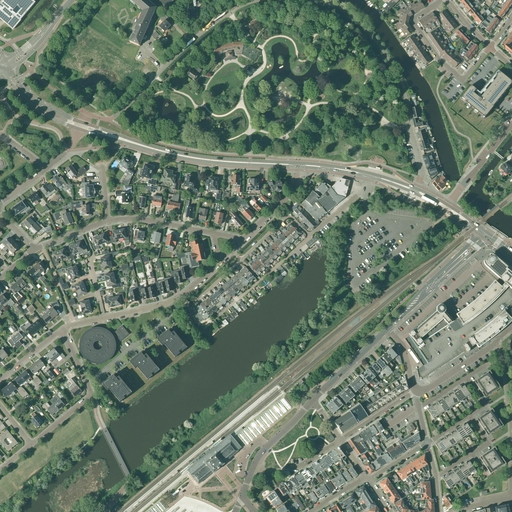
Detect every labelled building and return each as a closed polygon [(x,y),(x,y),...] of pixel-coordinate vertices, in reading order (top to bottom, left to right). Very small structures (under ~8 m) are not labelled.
[(3,0),(0,3),(0,19),(13,30),(21,21),(20,20),(35,3),(32,0),(3,0)] [(130,0),(143,11),(130,42),(139,46),(140,44),(141,45),(142,42),(141,42),(142,40),(143,41),(144,38),(143,38),(147,29),(149,27),(148,27),(153,15),(154,15),(155,13),(154,12),(156,8),(154,6),(152,4),(146,0),(130,0)] [(388,12),(396,4),(391,0),(390,2),(388,5),(384,9),(385,10),(382,13),(384,15),(387,12),(388,12)] [(465,8),(470,4),(468,2),(470,0),(465,0),(461,4),(465,8)] [(504,4),(509,8),(511,3),(511,2),(508,0),(506,3),(505,2),(505,3),(504,2),(503,4),(504,4)] [(410,3),(417,12),(424,7),(420,1),(415,5),(414,3),(411,5),(410,3)] [(465,8),(468,12),(477,5),(477,4),(479,3),(477,1),(475,3),(474,3),(471,6),(470,4),(465,8)] [(409,6),(407,8),(412,16),(417,12),(410,3),(408,4),(409,6)] [(478,7),(477,5),(468,12),(471,16),(477,12),(475,10),(478,7)] [(402,9),(399,11),(409,17),(412,16),(407,8),(403,10),(402,9)] [(481,15),(485,12),(483,9),(478,14),(477,12),(471,16),(475,20),(481,15)] [(501,10),(500,9),(499,11),(500,12),(497,15),(502,19),(505,13),(501,10)] [(399,11),(398,16),(400,16),(399,19),(409,21),(409,17),(399,11)] [(444,20),(449,16),(445,11),(439,15),(443,20),(444,20)] [(428,16),(433,23),(436,22),(437,23),(439,22),(432,12),(428,16)] [(165,32),(171,26),(166,21),(168,18),(164,14),(159,19),(163,23),(159,27),(165,32)] [(480,16),(475,20),(479,25),(484,20),(482,18),(485,16),(483,14),(481,15),(480,16)] [(491,22),(496,26),(501,19),(496,15),(493,20),(489,17),(487,19),(491,22)] [(430,25),(433,23),(428,16),(423,19),(430,28),(432,27),(430,25)] [(446,27),(453,21),(449,16),(444,20),(443,20),(441,22),(445,26),(446,27)] [(428,29),(430,28),(423,19),(419,22),(424,30),(427,28),(428,29)] [(251,29),(260,24),(257,20),(249,24),(251,29)] [(446,27),(445,26),(443,28),(446,31),(448,30),(450,33),(457,27),(453,21),(446,27)] [(491,22),(489,24),(486,22),(484,21),(483,23),(493,30),(496,26),(491,22)] [(493,30),(483,23),(481,25),(482,26),(486,29),(484,31),(490,35),(493,30)] [(408,24),(396,27),(398,30),(400,29),(402,33),(410,27),(408,24)] [(410,27),(402,33),(404,35),(403,36),(404,38),(413,32),(410,27)] [(459,37),(464,32),(460,29),(455,33),(457,35),(455,37),(457,39),(459,37)] [(435,30),(427,36),(430,40),(440,34),(439,32),(437,33),(435,30)] [(461,43),(467,36),(464,32),(459,37),(461,39),(459,41),(461,43)] [(440,34),(430,40),(434,45),(441,39),(439,37),(441,36),(440,34)] [(413,35),(406,41),(409,45),(418,39),(417,37),(415,38),(413,35)] [(467,36),(461,43),(462,44),(464,43),(467,45),(471,40),(467,36)] [(511,43),(511,42),(507,38),(504,41),(504,42),(501,46),(505,50),(505,49),(508,52),(511,48),(509,45),(511,42),(511,43)] [(418,39),(409,45),(412,50),(420,44),(418,41),(419,40),(418,39)] [(441,39),(434,45),(437,49),(446,43),(445,41),(443,42),(441,39)] [(212,55),(222,50),(234,47),(243,47),(243,42),(233,43),(220,45),(209,51),(212,55)] [(446,43),(437,49),(440,54),(447,48),(446,46),(447,44),(446,43)] [(420,44),(412,50),(415,54),(424,48),(423,46),(422,47),(420,44)] [(468,46),(476,52),(479,48),(474,44),(472,46),(470,44),(468,46)] [(472,57),(476,52),(468,46),(467,48),(469,50),(467,52),(472,57)] [(424,48),(415,54),(418,59),(426,53),(424,50),(425,49),(424,48)] [(447,48),(440,54),(443,58),(451,51),(450,49),(449,50),(447,48)] [(462,49),(461,50),(466,54),(464,57),(469,61),(472,57),(467,52),(462,49)] [(235,60),(235,57),(233,57),(232,51),(225,53),(226,59),(224,60),(225,62),(228,61),(230,60),(231,60),(232,60),(233,60),(235,60)] [(451,51),(443,58),(448,62),(454,55),(452,53),(453,52),(451,51)] [(426,53),(418,59),(420,61),(422,59),(426,65),(431,61),(426,53)] [(454,55),(448,62),(455,68),(459,63),(454,59),(456,57),(454,55)] [(195,74),(190,70),(187,75),(195,81),(198,76),(200,73),(197,71),(195,74)] [(511,82),(499,72),(493,80),(494,81),(480,99),(474,94),(476,90),(471,86),(460,99),(461,99),(462,98),(467,101),(465,103),(485,118),(492,109),(493,107),(494,107),(495,105),(497,103),(498,102),(501,98),(502,97),(501,97),(505,93),(504,92),(507,87),(509,89),(509,88),(508,87),(511,83),(511,82)] [(421,118),(418,107),(410,109),(412,116),(413,116),(414,118),(412,119),(415,128),(425,126),(424,122),(417,124),(416,119),(421,118)] [(421,142),(427,140),(425,133),(427,132),(426,128),(418,130),(418,133),(416,134),(418,139),(420,139),(421,142)] [(427,140),(421,142),(422,144),(419,145),(421,151),(423,150),(424,153),(434,150),(432,145),(429,146),(427,140)] [(424,163),(433,160),(431,154),(422,156),(425,163),(424,163)] [(127,174),(128,174),(124,180),(122,180),(122,185),(128,185),(130,181),(132,177),(133,173),(130,171),(134,165),(131,164),(132,163),(124,158),(119,164),(123,167),(123,168),(126,170),(125,172),(124,173),(127,175),(127,174)] [(424,163),(425,163),(427,170),(435,168),(433,160),(424,163)] [(511,162),(509,166),(506,164),(504,166),(503,165),(502,165),(500,167),(500,168),(500,169),(504,172),(503,172),(507,175),(511,169),(511,168),(511,166),(511,162)] [(155,180),(151,179),(154,167),(145,165),(143,171),(141,171),(139,176),(142,176),(142,177),(147,178),(146,182),(148,183),(148,184),(150,185),(155,186),(158,175),(156,175),(155,180)] [(75,172),(71,166),(65,170),(68,174),(69,173),(72,178),(74,177),(76,179),(86,171),(86,172),(86,171),(83,167),(78,171),(78,170),(75,172)] [(431,180),(438,174),(436,169),(427,171),(429,176),(431,180)] [(169,171),(166,170),(166,171),(165,170),(164,177),(162,176),(161,181),(169,183),(168,186),(173,187),(172,189),(177,191),(179,184),(174,183),(175,177),(174,176),(175,175),(172,174),(172,172),(169,171)] [(194,179),(194,177),(192,177),(192,176),(186,175),(186,178),(185,178),(184,187),(189,188),(189,187),(192,188),(191,192),(196,192),(197,189),(194,188),(195,180),(194,180),(195,179),(194,179)] [(59,179),(57,176),(55,178),(53,179),(53,180),(52,180),(53,182),(53,183),(54,184),(55,184),(58,188),(62,185),(64,187),(65,186),(68,190),(71,188),(71,185),(70,184),(68,186),(67,185),(63,180),(63,179),(62,179),(61,177),(59,179)] [(238,176),(234,176),(233,176),(233,178),(231,178),(231,186),(237,186),(237,193),(243,193),(243,188),(240,188),(240,186),(241,178),(239,178),(239,176),(238,176)] [(439,192),(447,186),(445,183),(447,182),(442,176),(432,183),(435,187),(439,192)] [(217,191),(218,179),(209,178),(209,181),(206,180),(205,187),(208,187),(208,190),(213,191),(212,193),(216,193),(216,201),(220,201),(221,191),(217,191)] [(258,182),(258,179),(248,179),(248,181),(248,184),(250,184),(250,188),(247,188),(247,191),(249,191),(250,191),(258,191),(259,183),(258,183),(258,182)] [(340,179),(330,189),(336,196),(344,199),(349,182),(340,179)] [(283,188),(279,180),(274,182),(273,180),(268,182),(268,183),(269,184),(272,190),(271,190),(272,192),(273,192),(273,193),(276,191),(277,193),(282,191),(281,189),(283,188)] [(327,185),(326,185),(322,182),(305,201),(301,205),(316,221),(317,221),(345,198),(337,196),(332,190),(330,188),(327,185)] [(89,186),(89,183),(81,184),(82,189),(85,189),(86,198),(94,198),(94,194),(95,194),(95,190),(93,190),(93,186),(89,186)] [(55,190),(50,184),(46,187),(45,185),(40,189),(45,195),(48,193),(49,194),(55,190)] [(130,197),(129,195),(130,195),(130,193),(132,193),(131,190),(132,189),(132,187),(124,186),(126,192),(115,193),(115,197),(122,196),(122,204),(129,204),(128,197),(130,197)] [(40,199),(35,193),(34,194),(33,193),(31,194),(32,195),(28,198),(32,204),(34,203),(36,205),(39,203),(38,201),(40,199)] [(173,211),(176,194),(176,195),(173,195),(172,203),(168,202),(167,209),(173,211)] [(146,198),(146,196),(141,195),(141,198),(139,197),(139,198),(138,198),(138,201),(139,201),(138,208),(139,208),(139,209),(141,209),(144,209),(145,205),(146,203),(145,203),(146,198)] [(162,201),(163,197),(154,195),(153,199),(152,207),(155,207),(155,206),(161,207),(162,201)] [(241,205),(244,202),(239,197),(235,198),(237,199),(236,200),(241,205)] [(255,199),(253,197),(251,199),(253,201),(255,203),(253,206),(258,212),(263,208),(255,199)] [(24,205),(22,202),(13,208),(11,210),(12,212),(13,212),(16,215),(24,210),(26,212),(30,209),(26,203),(24,205)] [(98,210),(98,204),(88,205),(89,206),(82,206),(83,216),(90,215),(89,209),(95,208),(95,210),(98,210)] [(298,217),(304,211),(298,205),(296,207),(295,206),(292,209),(293,210),(293,211),(298,217)] [(188,208),(188,206),(185,206),(185,210),(187,210),(186,218),(193,219),(193,215),(194,215),(195,211),(193,211),(193,209),(188,208)] [(247,209),(244,206),(242,208),(245,211),(242,214),(249,221),(254,216),(247,209)] [(205,221),(207,215),(208,210),(199,208),(198,213),(200,214),(198,219),(199,219),(199,220),(202,221),(202,220),(205,221)] [(67,214),(65,210),(54,215),(56,222),(63,219),(66,226),(73,223),(69,213),(67,214)] [(231,213),(230,211),(229,213),(230,214),(229,215),(233,219),(231,221),(229,221),(229,219),(229,218),(226,217),(225,223),(228,224),(233,223),(238,228),(237,228),(238,229),(242,225),(240,222),(240,221),(238,218),(237,219),(235,217),(232,212),(231,213)] [(302,221),(308,215),(304,211),(298,217),(302,221)] [(217,213),(213,212),(213,215),(216,216),(214,224),(221,225),(222,221),(223,217),(222,217),(223,214),(217,213)] [(29,229),(35,223),(32,220),(34,218),(32,215),(29,218),(23,224),(29,229)] [(306,225),(312,220),(308,215),(302,221),(306,225)] [(312,220),(306,225),(312,231),(317,226),(312,220)] [(37,222),(35,223),(29,229),(34,235),(41,229),(45,232),(47,234),(52,232),(50,226),(44,229),(41,225),(40,226),(37,222)] [(290,235),(296,229),(294,226),(295,225),(293,223),(292,224),(291,223),(285,229),(290,235)] [(286,239),(290,235),(285,229),(281,233),(286,239)] [(290,235),(295,240),(301,234),(303,232),(299,229),(298,230),(296,229),(290,235)] [(118,231),(120,239),(123,239),(124,241),(129,241),(128,234),(125,235),(124,230),(118,231)] [(143,242),(145,232),(139,232),(139,230),(135,230),(134,236),(138,237),(137,241),(143,242)] [(116,240),(120,239),(118,231),(112,232),(113,237),(110,237),(111,244),(116,243),(116,240)] [(160,238),(161,234),(159,234),(154,233),(153,236),(152,235),(151,239),(150,240),(151,240),(150,243),(154,243),(157,243),(158,238),(160,238)] [(282,243),(286,239),(281,233),(277,237),(282,243)] [(111,244),(110,237),(106,239),(104,234),(99,236),(102,245),(105,243),(107,245),(107,246),(111,244)] [(291,244),(295,240),(290,235),(286,239),(291,244)] [(99,246),(102,245),(99,236),(93,239),(95,243),(92,245),(95,251),(99,249),(99,248),(99,246)] [(175,245),(176,241),(174,240),(175,237),(168,236),(166,246),(170,247),(169,250),(171,251),(171,252),(173,252),(173,247),(174,247),(174,245),(175,245)] [(278,247),(282,243),(277,237),(273,241),(278,247)] [(8,249),(15,243),(10,238),(4,243),(7,247),(6,247),(8,249)] [(287,248),(291,244),(286,239),(282,243),(287,248)] [(198,241),(190,243),(191,252),(184,254),(186,263),(188,262),(189,268),(191,268),(199,266),(197,261),(205,260),(202,245),(198,245),(198,241)] [(274,251),(278,247),(273,241),(269,245),(274,251)] [(78,253),(79,256),(88,252),(85,246),(82,247),(80,242),(75,245),(78,253)] [(15,243),(8,249),(10,251),(13,254),(19,248),(15,243)] [(283,252),(287,248),(282,243),(278,247),(283,252)] [(75,254),(78,253),(75,245),(69,247),(72,254),(70,255),(69,255),(71,259),(72,261),(75,260),(73,257),(75,256),(75,254)] [(270,255),(274,251),(269,245),(264,249),(270,255)] [(279,256),(283,252),(278,247),(274,251),(279,256)] [(69,255),(70,255),(69,253),(66,254),(64,249),(58,252),(62,260),(67,258),(68,260),(71,259),(69,255)] [(265,259),(270,255),(264,249),(260,253),(265,259)] [(275,260),(279,256),(274,251),(270,255),(275,260)] [(58,261),(62,260),(58,252),(53,254),(55,259),(52,260),(54,266),(59,264),(58,261)] [(102,264),(111,262),(110,259),(114,257),(113,252),(105,254),(106,257),(101,258),(102,264)] [(261,263),(265,259),(260,253),(256,258),(261,263)] [(271,264),(275,260),(270,255),(265,259),(271,264)] [(507,326),(511,321),(511,318),(506,312),(507,310),(508,309),(511,305),(511,269),(503,261),(502,262),(497,258),(497,257),(496,258),(494,256),(493,255),(492,255),(491,255),(490,255),(490,257),(489,257),(488,258),(487,258),(487,259),(486,260),(486,261),(486,262),(484,262),(484,263),(484,264),(484,265),(485,265),(485,266),(486,267),(487,267),(487,268),(505,283),(501,287),(495,282),(491,286),(489,288),(487,290),(484,294),(480,297),(475,301),(471,305),(466,308),(461,312),(457,315),(459,318),(453,322),(445,312),(446,308),(443,306),(440,305),(437,308),(436,312),(437,312),(413,332),(413,331),(409,335),(410,336),(407,338),(405,339),(423,366),(417,370),(419,379),(420,378),(422,380),(466,351),(466,352),(467,352),(468,352),(469,352),(469,351),(470,351),(470,350),(470,349),(476,345),(478,348),(486,343),(493,338),(493,337),(500,332),(507,326)] [(257,267),(261,263),(256,258),(252,262),(257,267)] [(266,268),(271,264),(265,259),(261,263),(266,268)] [(253,271),(257,267),(252,262),(248,266),(253,271)] [(262,272),(266,268),(261,263),(257,267),(262,272)] [(33,269),(39,276),(41,274),(41,273),(44,270),(39,264),(33,269)] [(183,280),(189,279),(187,273),(190,272),(189,268),(189,265),(183,266),(184,269),(180,270),(183,280)] [(70,276),(78,272),(76,266),(67,270),(68,270),(67,271),(65,268),(61,270),(62,273),(64,272),(65,274),(69,273),(70,276)] [(258,276),(262,272),(257,267),(253,271),(258,276)] [(246,274),(249,272),(245,268),(239,273),(243,277),(245,280),(249,277),(246,274)] [(37,277),(39,276),(33,269),(28,273),(33,279),(37,276),(37,277)] [(171,272),(172,277),(173,277),(173,279),(176,278),(177,284),(183,283),(183,280),(180,270),(180,272),(175,274),(175,271),(171,272)] [(78,272),(70,276),(71,279),(69,280),(70,282),(80,278),(78,272)] [(245,280),(249,284),(255,279),(249,272),(246,274),(249,277),(245,280)] [(106,281),(115,279),(114,276),(116,275),(116,273),(104,275),(106,281)] [(241,279),(243,277),(239,273),(235,276),(238,281),(241,284),(243,282),(241,279)] [(236,282),(238,281),(235,276),(230,280),(234,284),(237,287),(239,285),(236,282)] [(172,277),(164,279),(167,292),(173,291),(172,285),(174,285),(173,279),(173,277),(172,277)] [(249,284),(245,280),(243,277),(241,279),(243,282),(241,284),(244,288),(249,284)] [(270,287),(272,286),(272,285),(275,282),(278,280),(275,278),(271,281),(269,283),(270,284),(268,286),(270,287)] [(16,283),(21,290),(25,286),(29,291),(30,289),(31,290),(34,288),(29,283),(26,285),(21,279),(16,283)] [(115,279),(106,281),(107,287),(112,286),(113,289),(119,287),(118,283),(115,283),(115,279)] [(167,294),(164,282),(164,280),(155,282),(156,284),(157,290),(160,289),(161,295),(167,294)] [(232,286),(234,284),(230,280),(226,284),(230,288),(232,291),(235,289),(232,286)] [(244,288),(241,284),(238,281),(236,282),(239,285),(237,287),(240,291),(244,288)] [(76,291),(85,288),(82,282),(72,287),(72,289),(73,289),(75,288),(76,291)] [(17,293),(21,290),(16,283),(10,288),(16,294),(13,296),(16,299),(15,300),(20,305),(25,300),(21,295),(20,296),(17,293)] [(157,291),(157,290),(156,284),(147,286),(150,299),(156,298),(154,292),(157,291)] [(227,290),(230,288),(226,284),(222,287),(225,292),(228,295),(230,293),(227,290)] [(240,291),(237,287),(234,284),(232,286),(235,289),(232,291),(236,295),(240,291)] [(144,300),(150,299),(147,286),(147,288),(141,289),(141,287),(138,288),(140,295),(142,295),(144,300)] [(223,293),(225,292),(222,287),(217,291),(221,295),(224,298),(226,296),(223,293)] [(85,288),(76,291),(78,295),(76,296),(75,296),(76,298),(87,294),(85,288)] [(137,296),(140,295),(138,288),(135,288),(135,290),(129,292),(132,303),(138,302),(137,296)] [(236,295),(232,291),(230,288),(227,290),(230,293),(228,295),(231,299),(236,295)] [(219,297),(221,295),(217,291),(213,295),(217,299),(219,302),(221,300),(219,297)] [(231,299),(228,295),(225,292),(223,293),(226,296),(224,298),(227,302),(231,299)] [(113,298),(115,307),(121,306),(120,300),(124,300),(123,293),(117,294),(117,295),(117,297),(113,298)] [(251,304),(258,297),(255,294),(248,301),(251,304)] [(0,296),(0,303),(2,306),(6,302),(9,306),(11,305),(12,306),(14,304),(10,299),(7,301),(2,295),(0,296)] [(214,301),(217,299),(213,295),(208,298),(212,303),(215,306),(217,304),(214,301)] [(227,302),(224,298),(221,295),(219,297),(221,300),(219,302),(223,306),(227,302)] [(115,307),(113,298),(110,299),(109,297),(109,296),(104,297),(105,304),(108,303),(109,308),(115,307)] [(210,304),(212,303),(208,298),(204,302),(208,306),(210,309),(212,307),(210,304)] [(223,306),(219,302),(217,299),(214,301),(217,304),(215,306),(218,310),(223,306)] [(45,311),(47,313),(52,319),(58,315),(54,310),(57,308),(59,307),(57,301),(51,304),(52,308),(49,311),(48,309),(45,311)] [(206,308),(208,306),(204,302),(200,306),(203,310),(206,313),(208,311),(206,308)] [(218,310),(215,306),(212,303),(210,304),(212,307),(210,309),(214,313),(218,310)] [(203,310),(200,306),(195,310),(196,310),(192,313),(194,316),(195,317),(196,319),(197,317),(200,315),(201,317),(204,315),(201,312),(203,310)] [(214,313),(210,309),(208,306),(206,308),(208,311),(206,313),(209,317),(214,313)] [(90,307),(81,309),(82,312),(80,313),(79,313),(80,315),(88,313),(88,314),(91,313),(91,312),(90,307)] [(209,317),(206,313),(203,310),(201,312),(204,315),(201,317),(200,315),(197,317),(196,319),(199,322),(201,322),(204,320),(205,321),(209,317)] [(47,324),(52,319),(47,313),(42,317),(47,324)] [(31,326),(37,332),(42,328),(37,321),(31,326)] [(37,332),(31,326),(26,330),(23,326),(20,328),(25,334),(28,332),(31,337),(37,332)] [(122,326),(113,333),(120,342),(129,335),(122,326)] [(96,363),(98,363),(100,363),(101,363),(103,363),(105,362),(106,361),(108,360),(109,359),(111,358),(112,356),(113,355),(114,353),(114,351),(115,349),(115,348),(115,346),(115,344),(114,342),(114,340),(113,339),(112,337),(111,336),(110,334),(109,333),(107,332),(106,331),(104,330),(102,330),(100,329),(99,329),(97,329),(95,329),(93,330),(91,330),(90,331),(88,332),(87,333),(85,334),(84,336),(83,337),(82,339),(82,340),(81,342),(81,344),(81,346),(81,348),(81,349),(81,351),(82,353),(83,355),(84,356),(85,358),(86,359),(87,360),(89,361),(91,362),(92,363),(94,363),(96,363)] [(187,348),(174,332),(171,329),(157,340),(162,346),(164,345),(175,358),(180,354),(179,352),(181,351),(182,352),(187,348)] [(17,349),(21,345),(18,342),(23,338),(19,333),(11,339),(15,344),(14,345),(17,349)] [(386,353),(392,360),(394,358),(396,360),(396,359),(401,365),(402,364),(400,356),(399,357),(397,350),(394,346),(386,353)] [(57,352),(54,349),(46,355),(51,362),(59,356),(62,359),(65,357),(59,350),(57,352)] [(160,371),(145,352),(143,351),(130,362),(135,369),(137,367),(148,380),(153,376),(151,375),(153,373),(155,375),(160,371)] [(389,363),(392,360),(386,353),(381,357),(391,368),(393,366),(389,363)] [(393,372),(391,370),(390,370),(380,358),(375,363),(385,374),(385,373),(388,377),(393,372)] [(34,364),(39,370),(44,366),(43,364),(43,363),(42,363),(39,360),(34,364)] [(382,376),(385,374),(375,363),(370,367),(381,379),(383,377),(382,376)] [(34,375),(39,370),(34,364),(29,369),(32,372),(31,373),(32,373),(34,375)] [(53,380),(57,376),(51,368),(46,372),(53,380)] [(365,372),(377,386),(379,384),(374,378),(377,376),(369,368),(366,371),(365,372)] [(20,376),(26,384),(27,384),(30,382),(28,380),(30,377),(29,376),(29,375),(28,375),(25,371),(20,376)] [(374,388),(377,386),(365,372),(363,374),(363,373),(359,376),(367,385),(369,383),(374,388)] [(485,399),(500,388),(489,372),(474,382),(485,399)] [(132,393),(117,375),(116,373),(102,385),(107,391),(109,390),(120,403),(125,399),(124,397),(126,396),(127,397),(132,393)] [(24,386),(26,384),(20,376),(15,380),(18,384),(17,384),(18,385),(20,386),(22,384),(24,386)] [(354,381),(360,389),(363,386),(364,388),(362,389),(365,393),(369,390),(367,386),(359,377),(354,381)] [(70,380),(73,384),(68,389),(74,397),(79,393),(79,394),(81,393),(81,392),(81,391),(77,386),(75,383),(76,382),(73,378),(70,380)] [(358,391),(360,389),(354,381),(349,386),(357,395),(359,393),(358,391)] [(406,381),(399,385),(404,393),(408,390),(406,381)] [(6,387),(11,394),(16,389),(15,387),(15,386),(14,386),(11,383),(6,387)] [(399,385),(395,388),(400,396),(404,393),(399,385)] [(459,389),(465,398),(468,397),(471,396),(464,386),(460,389),(460,388),(459,389)] [(6,398),(11,394),(6,387),(0,392),(4,395),(3,396),(4,396),(6,398)] [(343,391),(355,405),(357,403),(352,398),(355,396),(348,387),(343,391)] [(395,388),(390,391),(395,399),(400,396),(395,388)] [(20,391),(25,397),(25,396),(28,400),(31,398),(23,389),(20,391)] [(462,400),(465,398),(459,389),(457,389),(458,390),(454,393),(460,402),(460,403),(463,401),(462,400)] [(355,405),(343,391),(338,396),(346,404),(348,402),(353,407),(355,405)] [(390,391),(385,395),(390,402),(395,399),(390,391)] [(454,393),(453,392),(452,393),(453,394),(449,396),(455,405),(454,405),(455,406),(458,404),(457,404),(460,402),(454,393)] [(53,405),(58,410),(64,405),(60,400),(62,398),(58,394),(54,398),(57,402),(53,405)] [(385,395),(380,398),(385,405),(390,402),(385,395)] [(449,396),(448,395),(447,396),(447,397),(443,400),(449,409),(450,410),(452,408),(452,407),(454,405),(455,405),(449,396)] [(331,402),(338,410),(343,405),(336,397),(331,402)] [(380,398),(376,401),(380,408),(385,405),(380,398)] [(443,400),(443,399),(442,400),(442,401),(438,403),(444,412),(444,413),(447,411),(449,409),(443,400)] [(376,401),(371,404),(376,411),(380,408),(376,401)] [(333,414),(338,410),(331,402),(327,405),(327,407),(330,411),(329,413),(331,415),(333,414)] [(438,403),(438,402),(436,403),(437,404),(433,407),(439,416),(439,417),(442,415),(441,414),(444,412),(438,403)] [(58,410),(53,405),(50,407),(47,403),(42,407),(45,411),(47,410),(52,415),(58,410)] [(368,417),(359,404),(349,411),(350,412),(349,412),(347,414),(346,414),(344,416),(343,416),(340,418),(337,420),(337,421),(334,422),(334,423),(342,433),(341,433),(342,434),(342,433),(345,432),(345,431),(348,430),(348,429),(351,428),(352,427),(351,427),(354,425),(354,426),(355,425),(357,423),(357,424),(358,423),(358,422),(359,423),(359,422),(361,420),(362,421),(362,420),(364,418),(365,419),(365,418),(367,416),(368,417)] [(371,404),(366,407),(371,415),(376,411),(371,404)] [(433,407),(432,406),(431,407),(432,408),(427,410),(431,416),(430,416),(432,424),(432,423),(431,422),(437,418),(436,418),(439,416),(433,407)] [(488,437),(503,426),(492,410),(477,420),(488,437)] [(334,420),(342,414),(340,412),(340,411),(332,417),(334,420)] [(36,416),(34,413),(31,415),(34,418),(31,421),(33,424),(37,428),(43,423),(41,421),(40,419),(40,418),(39,419),(37,416),(36,416)] [(379,433),(384,441),(386,440),(381,432),(384,430),(379,421),(373,425),(379,433)] [(461,427),(468,436),(470,435),(471,435),(474,434),(467,424),(463,427),(462,426),(461,427)] [(375,436),(379,433),(373,425),(368,428),(377,441),(379,439),(378,436),(376,437),(375,436)] [(465,438),(468,436),(461,427),(460,427),(460,428),(457,431),(456,431),(462,440),(463,441),(465,439),(465,438)] [(377,442),(377,441),(368,428),(363,432),(369,440),(372,438),(375,443),(377,442)] [(7,430),(0,436),(0,442),(8,452),(18,444),(7,430)] [(456,431),(457,431),(456,430),(455,431),(455,432),(451,434),(457,443),(457,444),(460,442),(462,440),(456,431)] [(372,448),(373,447),(369,440),(363,432),(358,435),(364,443),(367,441),(368,443),(371,448),(372,448)] [(412,437),(417,445),(421,442),(420,441),(421,440),(419,432),(412,437)] [(400,441),(407,451),(412,448),(405,438),(402,439),(398,433),(396,434),(400,441)] [(451,434),(451,433),(449,434),(450,435),(446,438),(452,447),(452,448),(455,446),(455,445),(457,443),(451,434)] [(417,445),(412,437),(410,434),(405,438),(412,448),(417,445)] [(230,443),(238,451),(241,449),(233,440),(229,435),(187,471),(191,476),(230,443)] [(368,449),(364,443),(358,435),(353,439),(348,442),(357,456),(363,453),(365,451),(368,449)] [(402,454),(407,451),(400,441),(396,435),(394,436),(397,442),(399,445),(397,447),(402,454)] [(446,438),(446,437),(444,438),(445,439),(441,441),(447,450),(446,450),(447,451),(450,449),(449,449),(452,447),(446,438)] [(441,441),(440,440),(439,441),(439,442),(435,445),(439,450),(438,451),(439,458),(440,458),(439,456),(444,453),(444,452),(446,450),(447,450),(441,441)] [(238,451),(230,443),(191,476),(198,485),(213,473),(213,474),(224,464),(223,464),(238,451)] [(402,454),(397,447),(394,448),(392,445),(391,447),(397,457),(402,454)] [(381,455),(376,447),(373,449),(379,458),(376,460),(381,468),(387,464),(382,456),(381,455)] [(392,461),(397,457),(391,447),(385,450),(387,453),(392,461)] [(334,451),(344,467),(347,465),(344,462),(343,460),(346,458),(340,449),(340,448),(338,448),(334,451)] [(490,475),(506,464),(495,448),(479,458),(490,475)] [(344,467),(334,451),(331,453),(328,455),(335,465),(337,463),(338,464),(341,469),(344,467)] [(387,464),(392,461),(387,453),(382,456),(387,464)] [(381,468),(376,460),(373,462),(369,458),(366,454),(364,455),(375,471),(381,468)] [(339,470),(335,465),(328,455),(326,456),(323,458),(329,468),(332,467),(333,467),(336,472),(339,470)] [(375,471),(364,455),(359,458),(360,460),(364,458),(365,460),(362,463),(370,475),(375,471)] [(417,460),(422,468),(425,466),(427,472),(429,471),(425,455),(420,458),(420,457),(418,459),(417,460)] [(333,474),(329,468),(323,458),(322,458),(320,460),(317,462),(324,472),(326,470),(327,471),(330,476),(333,474)] [(419,470),(422,468),(417,460),(412,463),(419,475),(420,475),(422,473),(421,471),(420,471),(419,470)] [(328,478),(324,472),(317,462),(315,464),(312,466),(318,476),(321,474),(321,475),(325,480),(328,478)] [(464,465),(470,474),(473,473),(476,472),(470,462),(465,465),(465,464),(464,465)] [(421,477),(420,475),(419,475),(412,463),(407,467),(412,474),(415,472),(419,478),(421,477)] [(468,476),(470,474),(464,465),(462,465),(463,466),(459,469),(465,478),(465,479),(468,477),(468,476)] [(322,481),(318,476),(312,466),(311,466),(309,467),(306,469),(312,479),(315,478),(316,478),(319,483),(322,481)] [(412,474),(407,467),(406,466),(404,468),(402,470),(409,482),(410,481),(411,483),(413,483),(411,480),(409,476),(412,474)] [(348,471),(353,479),(358,475),(353,467),(348,471)] [(459,469),(459,468),(457,469),(458,470),(454,472),(460,481),(460,482),(463,480),(462,480),(465,478),(459,469)] [(312,479),(306,469),(303,471),(300,473),(309,486),(307,483),(309,481),(310,481),(310,482),(312,485),(309,486),(311,489),(316,485),(312,479)] [(408,482),(409,482),(402,470),(400,471),(400,470),(397,472),(397,473),(402,481),(405,478),(406,480),(408,482)] [(341,473),(340,471),(339,471),(337,473),(339,476),(336,478),(342,486),(347,482),(342,474),(341,473)] [(347,482),(353,479),(348,471),(342,474),(347,482)] [(454,472),(453,471),(452,472),(452,473),(449,476),(448,476),(454,485),(455,486),(458,484),(457,483),(460,481),(454,472)] [(309,486),(300,473),(298,474),(298,475),(295,477),(299,482),(304,489),(309,486)] [(448,476),(449,476),(448,475),(447,476),(447,477),(443,479),(447,485),(445,485),(447,493),(448,493),(447,491),(452,487),(454,485),(448,476)] [(299,482),(295,477),(293,478),(289,480),(296,491),(302,487),(303,489),(304,489),(299,482)] [(342,486),(336,478),(333,479),(331,477),(328,479),(330,481),(331,481),(336,490),(342,486)] [(383,489),(394,482),(392,479),(389,482),(387,479),(379,484),(382,487),(383,489)] [(386,494),(393,489),(391,486),(392,485),(395,484),(395,483),(398,481),(397,480),(398,479),(395,481),(394,482),(383,489),(384,491),(386,494)] [(421,489),(429,488),(429,485),(430,485),(430,484),(429,484),(429,479),(426,480),(424,481),(425,483),(422,483),(421,484),(421,489)] [(296,491),(289,480),(287,482),(284,484),(291,494),(292,496),(292,495),(291,494),(296,491)] [(331,481),(330,481),(327,484),(325,481),(323,482),(330,493),(336,490),(331,481)] [(325,497),(330,493),(323,482),(321,484),(322,486),(319,488),(325,497)] [(289,497),(292,496),(291,494),(284,484),(278,488),(282,495),(283,497),(287,494),(289,497)] [(358,497),(366,492),(363,487),(356,492),(357,495),(355,497),(356,499),(358,497)] [(282,495),(278,488),(277,488),(275,490),(277,494),(276,494),(274,491),(265,498),(270,503),(282,495)] [(325,497),(319,488),(316,490),(314,488),(312,490),(313,492),(314,492),(319,500),(325,497)] [(390,499),(400,491),(400,490),(397,492),(396,493),(393,489),(386,494),(388,497),(389,497),(390,499)] [(400,491),(390,499),(391,500),(391,501),(393,504),(400,499),(398,495),(399,495),(402,493),(400,491)] [(313,504),(319,500),(314,492),(313,492),(308,495),(313,504)] [(363,501),(369,497),(368,495),(368,494),(367,493),(366,492),(358,497),(358,498),(360,497),(361,499),(358,501),(359,503),(363,501)] [(360,509),(359,507),(358,508),(356,506),(354,503),(357,501),(352,494),(352,495),(351,495),(350,495),(350,496),(348,497),(352,504),(357,511),(360,509)] [(280,499),(283,497),(282,495),(270,503),(275,509),(283,503),(280,499)] [(449,507),(453,504),(447,496),(443,499),(444,500),(442,502),(444,503),(443,504),(447,508),(449,507)] [(350,506),(352,504),(348,497),(347,497),(346,498),(345,499),(343,500),(351,511),(353,511),(351,508),(350,506)] [(360,509),(372,501),(371,499),(370,498),(370,497),(369,497),(363,501),(364,504),(362,505),(359,507),(360,509)] [(351,511),(343,500),(342,501),(341,501),(340,502),(339,503),(343,509),(346,508),(348,511),(351,511)] [(372,501),(360,509),(357,511),(359,511),(367,508),(368,510),(375,506),(375,505),(374,504),(374,503),(372,501)] [(398,510),(409,503),(407,501),(405,503),(404,503),(402,501),(394,506),(395,506),(395,507),(397,509),(398,510)] [(433,511),(433,501),(425,501),(426,504),(426,505),(425,506),(427,509),(422,511),(418,511),(417,506),(416,506),(414,511),(413,511),(433,511)] [(277,511),(286,511),(296,506),(298,505),(296,502),(286,508),(284,505),(276,510),(277,511)] [(332,507),(335,511),(342,511),(337,504),(336,503),(334,505),(334,506),(332,507)] [(409,503),(398,510),(398,511),(406,511),(408,510),(406,508),(408,507),(410,505),(409,503)]
